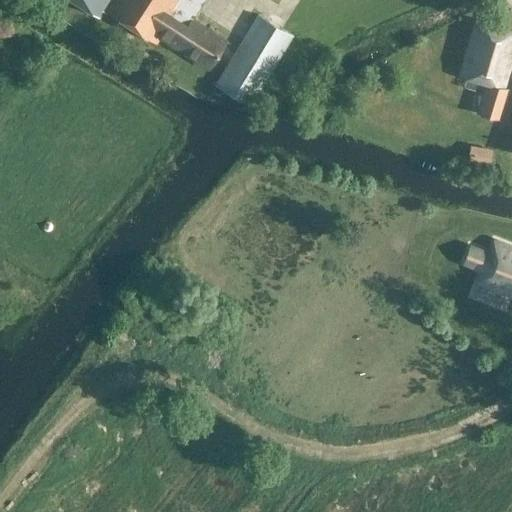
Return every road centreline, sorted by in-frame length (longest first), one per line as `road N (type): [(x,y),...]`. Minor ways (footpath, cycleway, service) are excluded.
road 1 (track): [(0,496),(95,388),(151,368),(184,375),(273,438),(325,452)]
road 2 (track): [(511,405),(412,446),(325,452)]
